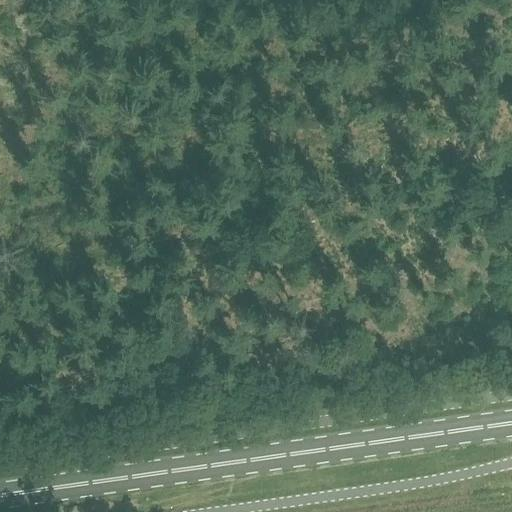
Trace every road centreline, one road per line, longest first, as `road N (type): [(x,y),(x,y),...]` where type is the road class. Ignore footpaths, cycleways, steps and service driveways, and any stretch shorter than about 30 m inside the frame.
road 1 (secondary): [(0,495),(511,423)]
road 2 (track): [(0,280),(511,221)]
